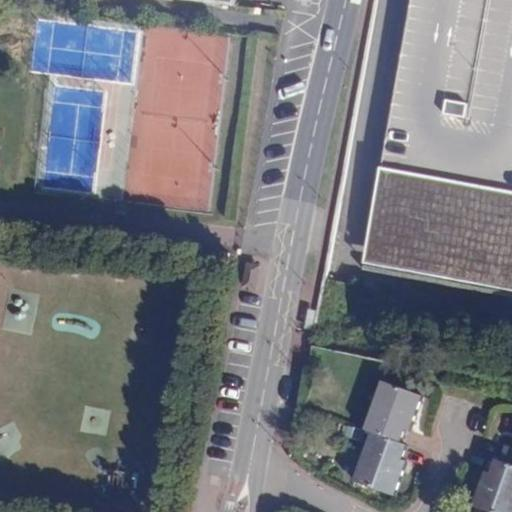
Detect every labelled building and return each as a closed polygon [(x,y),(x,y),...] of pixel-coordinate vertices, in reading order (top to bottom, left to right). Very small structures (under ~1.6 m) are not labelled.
[(511,0),(416,0),(371,265),(511,289),(511,0)] [(226,270),(228,254),(192,250),(190,266),(226,270)] [(383,381),(365,430),(371,432),(399,443),(404,429),(410,431),(422,395),(383,381)] [(399,443),(371,432),(354,481),(394,496),(406,461),(401,459),(406,445),(399,443)] [(511,448),(505,445),(499,460),(511,465),(511,448)] [(511,511),(511,465),(499,460),(496,459),(490,473),(485,472),(472,507),(487,511),(511,511)]
